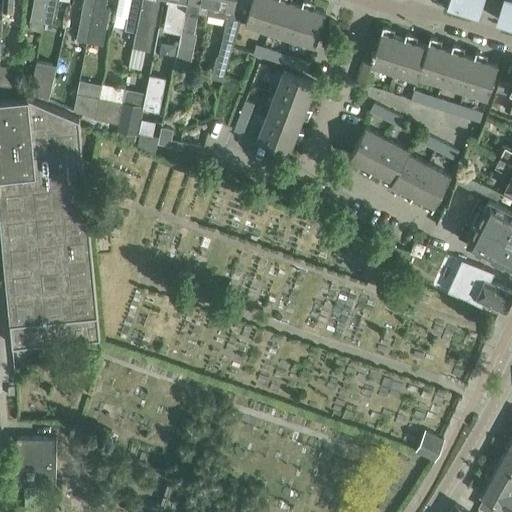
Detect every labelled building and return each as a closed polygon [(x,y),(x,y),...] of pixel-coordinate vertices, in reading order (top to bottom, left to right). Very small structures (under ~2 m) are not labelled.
[(4,0),(5,7),(15,8),(15,0),(4,0)] [(34,0),(31,18),(29,28),(41,31),(44,21),(47,0),(34,0)] [(47,0),(44,21),(55,23),(59,0),(47,0)] [(83,0),(76,39),(87,41),(94,0),(83,0)] [(110,8),(105,7),(106,0),(94,0),(87,41),(103,44),(107,20),(110,8)] [(130,0),(125,29),(136,31),(133,46),(134,46),(142,0),(130,0)] [(142,0),(134,46),(150,50),(159,0),(142,0)] [(187,0),(181,30),(194,33),(194,31),(198,12),(208,14),(210,0),(187,0)] [(241,21),(245,23),(252,0),(210,0),(208,14),(226,17),(215,67),(225,70),(232,41),(233,42),(235,41),(241,21)] [(252,0),(245,23),(314,45),(325,12),(309,6),(310,1),(308,0),(302,0),(301,4),(288,0),(252,0)] [(478,13),(482,0),(442,0),(442,2),(478,13)] [(511,0),(503,0),(497,20),(511,24),(511,0)] [(336,31),(338,23),(329,20),(327,28),(336,31)] [(377,42),(372,62),(417,77),(418,73),(488,95),(498,64),(481,59),(483,53),(476,51),(474,56),(458,51),(460,46),(453,43),(451,49),(435,44),(437,38),(430,36),(427,45),(411,40),(413,35),(406,32),(404,38),(388,33),(390,27),(383,25),(377,42)] [(333,38),(336,31),(327,28),(324,35),(333,38)] [(331,46),(333,38),(324,35),(322,43),(331,46)] [(372,63),(372,62),(377,42),(369,40),(362,60),(372,63)] [(0,72),(7,73),(8,61),(11,61),(12,44),(2,43),(1,59),(0,72)] [(260,55),(263,47),(255,44),(253,53),(260,55)] [(268,58),(271,49),(263,47),(260,55),(268,58)] [(276,60),(278,51),(271,49),(268,58),(276,60)] [(291,65),(294,56),(286,54),(283,63),(291,65)] [(298,67),(301,59),(294,56),(291,65),(298,67)] [(306,70),(309,61),(301,59),(298,67),(306,70)] [(369,71),(372,63),(362,60),(360,68),(369,71)] [(368,73),(369,71),(360,68),(357,75),(372,80),(374,75),(368,73)] [(257,139),(289,151),(295,134),(301,136),(304,129),(298,127),(304,112),(310,114),(312,107),(306,105),(312,89),(318,92),(321,85),(283,70),(257,139)] [(150,72),(144,104),(161,107),(167,75),(150,72)] [(36,94),(48,99),(54,77),(41,74),(36,94)] [(372,80),(357,75),(355,83),(364,86),(365,83),(371,85),(372,80)] [(509,83),(499,80),(496,90),(506,93),(509,83)] [(118,123),(115,135),(135,139),(138,127),(143,104),(146,91),(126,87),(123,99),(122,102),(118,123)] [(422,90),(413,88),(410,97),(419,100),(422,90)] [(77,92),(74,109),(95,118),(99,97),(77,92)] [(437,95),(429,93),(426,102),(434,105),(437,95)] [(437,95),(434,105),(441,107),(444,98),(437,95)] [(64,341),(103,338),(83,121),(25,97),(0,99),(0,215),(12,345),(43,342),(44,356),(65,354),(64,341)] [(99,97),(95,118),(118,123),(122,102),(99,97)] [(244,98),(241,106),(250,109),(253,101),(244,98)] [(456,112),(459,103),(451,100),(448,110),(456,112)] [(377,114),(381,105),(374,101),(369,110),(377,114)] [(464,115),(467,105),(459,103),(456,112),(464,115)] [(377,114),(384,117),(388,109),(381,105),(377,114)] [(471,117),(474,108),(467,105),(464,115),(471,117)] [(247,117),(250,109),(241,106),(239,114),(247,117)] [(482,110),(474,108),(471,117),(479,120),(482,110)] [(391,121),(396,112),(388,109),(384,117),(391,121)] [(398,124),(403,116),(396,112),(391,121),(398,124)] [(233,129),(242,132),(245,124),(236,121),(233,129)] [(413,194),(428,201),(425,206),(432,210),(451,173),(407,151),(409,148),(366,126),(350,156),(366,165),(363,170),(370,173),(372,168),(387,175),(384,181),(391,184),(392,183),(407,190),(404,195),(411,199),(413,194)] [(163,127),(159,144),(171,146),(173,138),(174,129),(163,127)] [(432,148),(437,138),(430,134),(425,144),(432,148)] [(440,151),(445,142),(437,138),(432,148),(440,151)] [(447,155),(452,146),(445,142),(440,151),(447,155)] [(511,148),(505,145),(500,154),(511,160),(511,148)] [(454,159),(459,149),(452,146),(447,155),(454,159)] [(511,160),(500,154),(494,165),(511,174),(501,193),(511,198),(511,160)] [(465,174),(459,171),(455,181),(460,184),(465,174)] [(471,177),(465,174),(460,184),(466,187),(471,177)] [(476,180),(471,177),(466,187),(471,190),(476,180)] [(482,183),(476,180),(471,190),(477,193),(482,183)] [(487,186),(482,183),(477,193),(482,196),(487,186)] [(492,188),(487,186),(482,196),(488,199),(493,188),(492,188)] [(488,199),(477,220),(511,237),(511,209),(511,210),(495,201),(500,193),(493,189),(488,199)] [(511,237),(477,220),(466,242),(511,265),(511,237)] [(426,244),(414,239),(408,255),(421,260),(423,255),(426,244)] [(394,248),(393,248),(388,261),(402,266),(406,252),(394,248)] [(462,259),(447,291),(482,306),(484,302),(500,310),(505,312),(511,295),(511,290),(490,281),(494,272),(462,259)] [(443,438),(423,429),(414,449),(434,458),(443,438)] [(58,437),(17,436),(16,484),(57,484),(58,437)] [(511,449),(507,446),(498,462),(511,469),(511,449)] [(511,469),(498,462),(489,478),(511,490),(511,469)] [(511,511),(511,490),(489,478),(480,495),(511,511)] [(160,506),(166,508),(169,497),(163,495),(160,506)] [(469,511),(455,503),(449,511),(469,511)]
